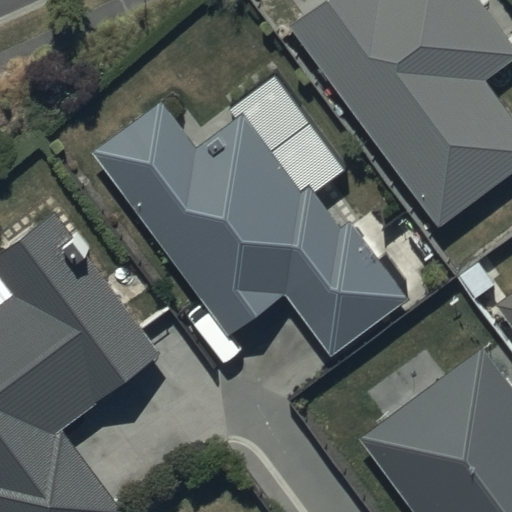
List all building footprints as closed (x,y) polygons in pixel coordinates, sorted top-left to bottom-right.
[(305,0),(293,9),(438,212),(511,159),(511,97),(489,66),(511,49),(511,23),(495,0),(305,0)] [(164,86),(94,139),(230,321),(286,279),(334,343),(409,287),(354,213),(345,219),(311,173),(302,179),(246,104),(201,137),(164,86)] [(0,504),(5,511),(102,511),(127,494),(67,412),(161,343),(57,199),(0,240),(0,255),(17,279),(0,291),(0,504)] [(511,277),(497,288),(511,308),(511,277)] [(511,511),(511,374),(483,334),(360,423),(424,511),(511,511)]
